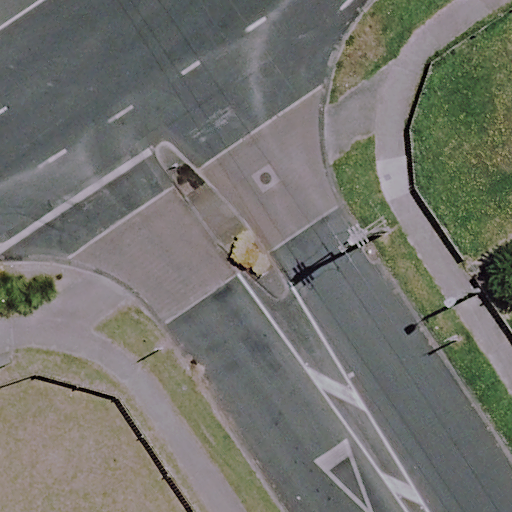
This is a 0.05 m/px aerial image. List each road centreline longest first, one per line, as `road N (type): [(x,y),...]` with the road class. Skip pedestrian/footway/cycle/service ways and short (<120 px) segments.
road 1 (residential): [(425,511),(103,46)]
road 2 (tertiary): [(0,115),(103,46)]
